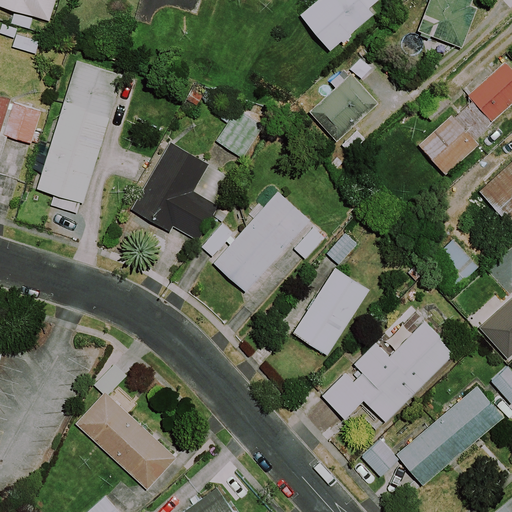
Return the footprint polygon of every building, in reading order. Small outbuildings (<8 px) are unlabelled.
[(0,0),(0,7),(47,22),(53,0),(0,0)] [(376,1),(375,0),(318,0),(299,17),(328,51),(370,16),(366,10),(376,1)] [(425,0),(420,14),(411,36),(428,42),(430,38),(460,50),(475,13),(470,11),(474,0),(425,0)] [(39,40),(17,34),(14,47),(36,53),(39,40)] [(511,101),(511,74),(498,60),(463,94),(467,98),(417,147),(444,175),(477,144),(472,139),(511,101)] [(120,75),(73,61),(34,190),(80,204),(120,75)] [(350,75),(307,115),(346,157),(365,139),(352,126),(376,103),(350,75)] [(43,114),(0,98),(0,151),(6,136),(32,146),(43,114)] [(262,123),(237,108),(215,142),(240,158),(262,123)] [(204,164),(166,143),(129,210),(169,232),(172,227),(197,241),(231,179),(204,164)] [(511,228),(511,157),(476,190),(511,229),(511,228)] [(219,225),(199,248),(210,258),(224,242),(228,245),(212,263),(243,292),(307,220),(276,192),(235,239),(219,225)] [(324,238),(312,227),(291,248),(303,260),(324,238)] [(355,244),(343,234),(325,255),(336,265),(355,244)] [(476,266),(451,239),(423,264),(449,292),(476,266)] [(511,284),(511,252),(488,272),(504,291),(511,284)] [(367,291),(333,269),(290,332),(324,355),(367,291)] [(384,340),(394,351),(389,356),(373,341),(351,363),(360,372),(350,381),(341,373),(319,395),(342,418),(361,399),(383,421),(451,354),(421,323),(410,334),(400,324),(384,340)] [(511,401),(511,375),(506,368),(490,382),(509,404),(511,401)] [(500,417),(474,387),(395,455),(421,485),(500,417)] [(173,458),(102,393),(74,424),(144,489),(173,458)] [(396,460),(378,440),(360,457),(378,477),(396,460)] [(229,511),(212,489),(180,511),(229,511)] [(117,511),(103,497),(86,511),(117,511)]
